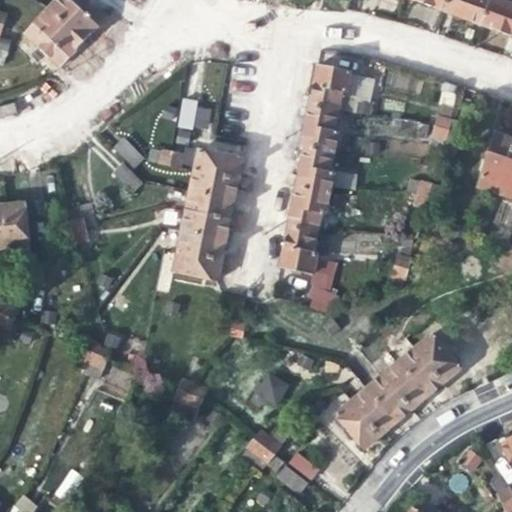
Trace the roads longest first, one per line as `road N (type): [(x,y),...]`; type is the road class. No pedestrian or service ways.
road 1 (residential): [(243,275),(295,25)]
road 2 (residential): [(295,25),(354,32),(511,80)]
road 3 (residential): [(158,2),(110,61),(53,112),(0,130)]
road 4 (residential): [(511,387),(456,411),(397,454),(349,511)]
road 5 (residential): [(158,2),(295,25)]
